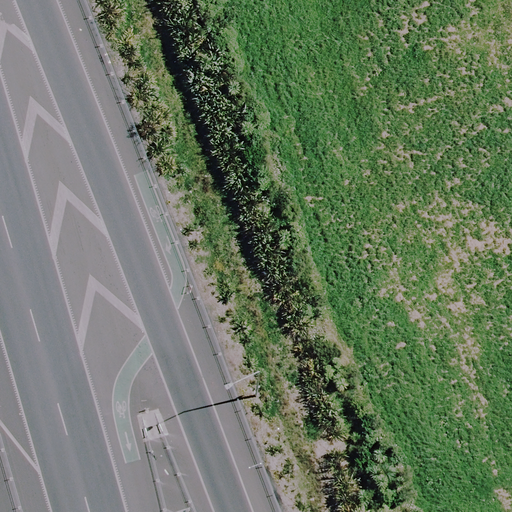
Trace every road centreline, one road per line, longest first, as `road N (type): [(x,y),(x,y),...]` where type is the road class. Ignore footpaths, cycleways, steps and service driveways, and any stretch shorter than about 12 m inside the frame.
road 1 (motorway): [(33,0),(239,511)]
road 2 (motorway): [(0,244),(87,511)]
